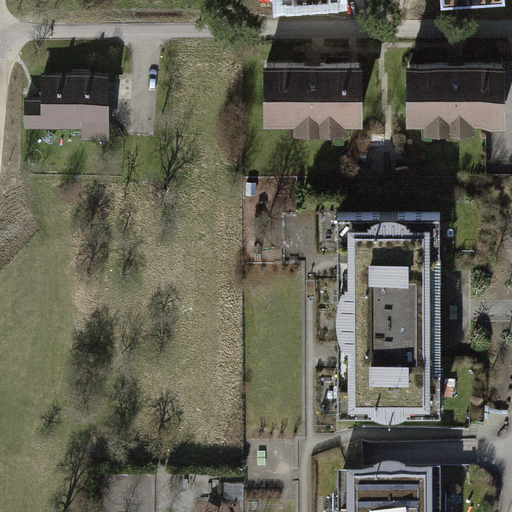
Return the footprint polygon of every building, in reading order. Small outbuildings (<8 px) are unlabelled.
[(511,111),(510,50),(411,52),(412,113),(511,111)] [(368,111),(368,52),(273,53),(273,112),(368,111)] [(113,135),(111,65),(45,66),(46,91),(28,92),(28,121),(85,120),(85,135),(113,135)] [(351,311),(428,311),(428,253),(440,253),(440,212),(338,213),(338,254),(351,254),(351,261),(351,277),(351,311)] [(339,410),(441,410),(441,368),(428,368),(428,311),(351,311),(351,338),(351,350),(351,368),(339,368),(339,410)] [(441,511),(442,482),(339,482),(339,511),(441,511)]
